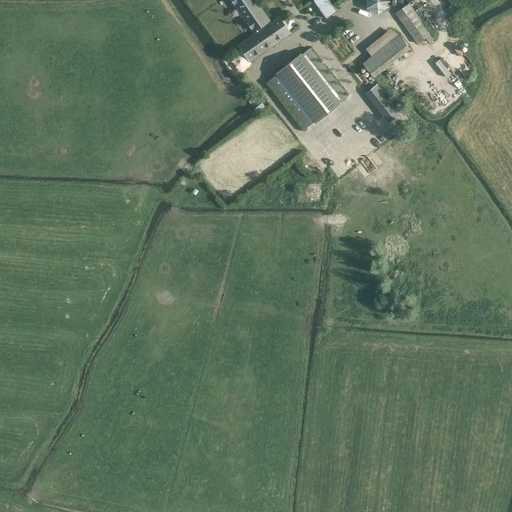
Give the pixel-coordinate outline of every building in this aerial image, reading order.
[(254,0),(231,0),(253,31),(255,29),(257,33),(239,45),(250,60),(290,33),(279,17),(269,24),(267,21),(269,20),(254,0)] [(330,0),(312,0),(311,1),(325,21),(339,11),(330,0)] [(366,0),(367,7),(378,13),(388,6),(387,0),(366,0)] [(428,0),(406,0),(413,10),(414,9),(415,12),(430,2),(428,0)] [(400,19),(418,44),(431,35),(415,12),(414,9),(413,10),(400,19)] [(363,64),(373,77),(409,48),(399,35),(363,64)] [(347,95),(310,48),(302,54),(301,52),(276,72),(277,74),(269,80),(306,127),(314,121),(315,123),(341,103),(340,101),(347,95)] [(389,99),(377,84),(365,93),(377,108),(389,99)]
